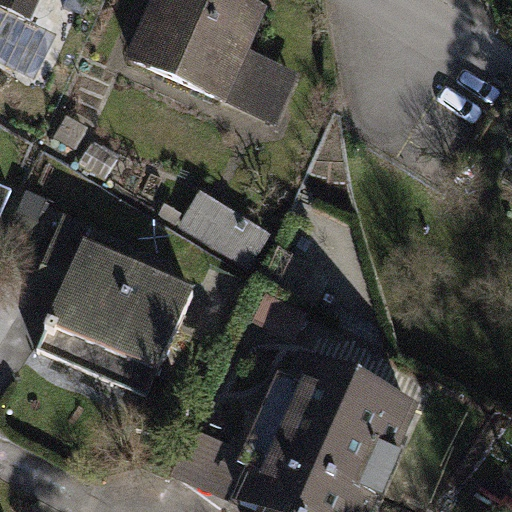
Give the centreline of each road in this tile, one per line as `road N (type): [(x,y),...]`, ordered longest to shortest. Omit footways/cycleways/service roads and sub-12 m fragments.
road 1 (residential): [(0,447),(120,511)]
road 2 (residential): [(397,0),(511,69)]
